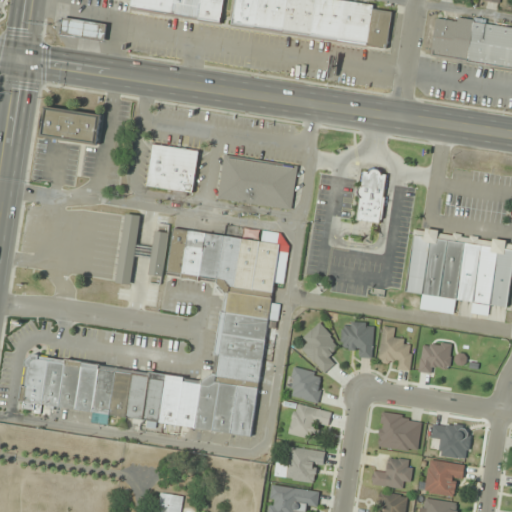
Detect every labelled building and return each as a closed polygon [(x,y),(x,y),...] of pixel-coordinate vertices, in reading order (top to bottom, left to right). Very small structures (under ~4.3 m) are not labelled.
[(222,20),(224,0),(131,0),(130,8),(222,20)] [(341,0),(234,0),(231,26),(388,49),(394,8),(341,0)] [(511,26),(436,16),(430,59),(511,69),(511,26)] [(61,35),(105,39),(107,24),(63,19),(61,35)] [(102,113),(44,105),(39,138),(98,145),(102,113)] [(199,151),(153,144),(147,187),(193,193),(199,151)] [(223,156),(217,200),(291,209),(297,166),(223,156)] [(380,223),(388,172),(364,169),(355,220),(380,223)] [(142,216),(126,214),(116,283),(131,285),(142,216)] [(252,436),(267,319),(278,321),(280,304),(271,303),(274,283),(283,284),(288,252),(278,251),(281,233),(263,231),(262,240),(173,228),(167,276),(225,284),(212,379),(26,355),(20,402),(92,412),(91,422),(108,425),(109,415),(153,421),(153,423),(252,436)] [(406,293),(422,295),(420,310),(454,314),(456,301),(472,303),(471,314),(488,316),(489,306),(508,308),(511,274),(511,240),(414,229),(406,293)] [(167,232),(153,232),(152,277),(165,277),(167,232)] [(361,358),(373,359),(375,324),(344,322),(342,348),(361,349),(361,358)] [(300,352),(328,372),(337,359),(331,354),(341,341),(317,323),(305,340),(308,342),(300,352)] [(411,369),(413,341),(394,339),(394,328),(382,327),(379,367),(411,369)] [(453,345),(423,341),(420,373),(438,375),(439,366),(450,367),(453,345)] [(288,396),(318,403),(325,375),(295,368),(288,396)] [(288,434),(315,441),(318,428),(327,431),(332,412),(296,404),(288,434)] [(423,417),(381,412),(378,448),(419,453),(423,417)] [(325,451),(289,447),(286,480),(312,483),(314,462),(324,464),(325,451)] [(373,470),(373,487),(411,488),(412,460),(386,459),(386,470),(373,470)] [(425,492),(458,497),(463,464),(429,460),(425,492)] [(267,511),(307,511),(309,504),(318,505),(320,491),(272,485),(267,511)] [(180,511),(183,496),(160,493),(156,511),(180,511)] [(405,511),(408,496),(383,493),(379,511),(405,511)]
